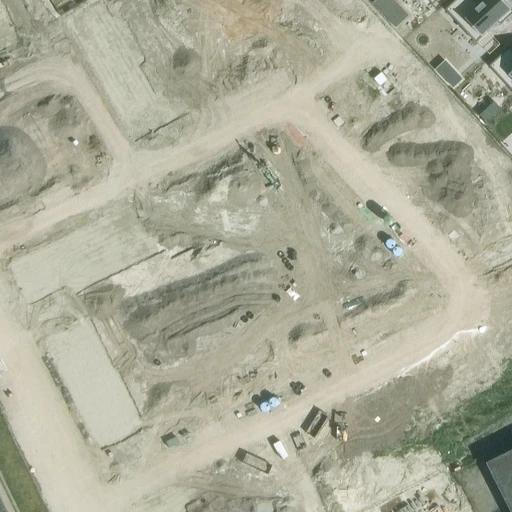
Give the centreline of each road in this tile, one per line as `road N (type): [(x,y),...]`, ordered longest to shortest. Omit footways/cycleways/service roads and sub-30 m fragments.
road 1 (residential): [(91,489),(476,301),(297,100),(0,246)]
road 2 (residential): [(91,489),(0,297)]
